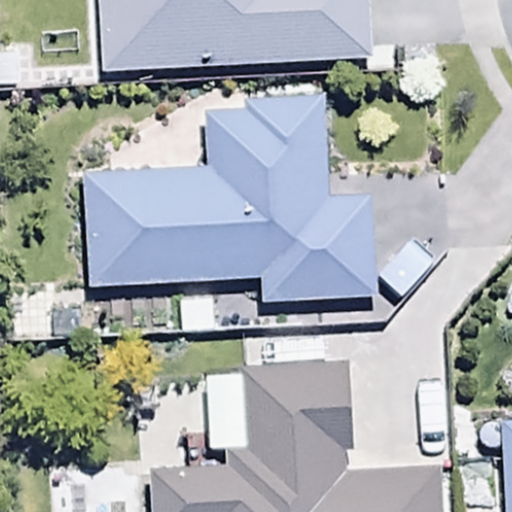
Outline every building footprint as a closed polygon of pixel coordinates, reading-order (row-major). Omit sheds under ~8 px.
[(98,0),(102,65),(377,53),(374,0),(98,0)] [(30,48),(0,49),(0,89),(32,89),(30,48)] [(324,89),(249,93),(249,103),(204,105),(206,156),(82,162),(88,279),(260,271),(261,295),(383,290),(378,183),(328,186),(324,89)] [(340,349),(234,354),(238,435),(219,436),(220,454),(139,458),(141,511),(440,511),(437,452),(346,457),(340,349)] [(511,511),(511,412),(495,414),(499,511),(511,511)]
